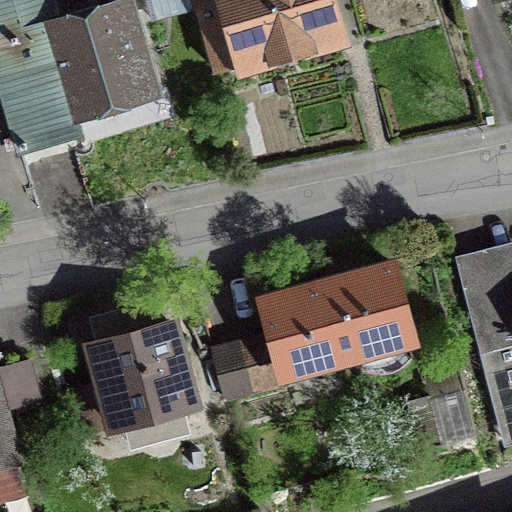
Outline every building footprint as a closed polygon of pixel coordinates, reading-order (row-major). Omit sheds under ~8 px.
[(0,0),(0,107),(17,168),(92,147),(90,141),(176,116),(167,85),(155,88),(130,0),(126,0),(61,18),(56,0),(0,0)] [(145,0),(152,24),(176,17),(190,13),(186,0),(145,0)] [(336,0),(193,0),(215,80),(233,75),(237,89),(352,58),(336,0)] [(511,0),(487,0),(491,11),(511,5),(511,0)] [(511,234),(452,250),(502,441),(511,438),(511,234)] [(404,339),(422,334),(398,244),(255,282),(266,326),(209,341),(224,398),(286,381),(284,372),(358,352),(364,373),(410,361),(404,339)] [(76,348),(84,378),(93,375),(106,423),(204,395),(178,301),(161,306),(157,289),(89,307),(94,325),(81,329),(86,346),(76,348)] [(43,395),(31,353),(0,361),(0,369),(9,404),(43,395)] [(0,499),(27,492),(19,462),(24,461),(9,404),(0,369),(0,499)] [(202,461),(203,449),(194,448),(193,460),(202,461)]
